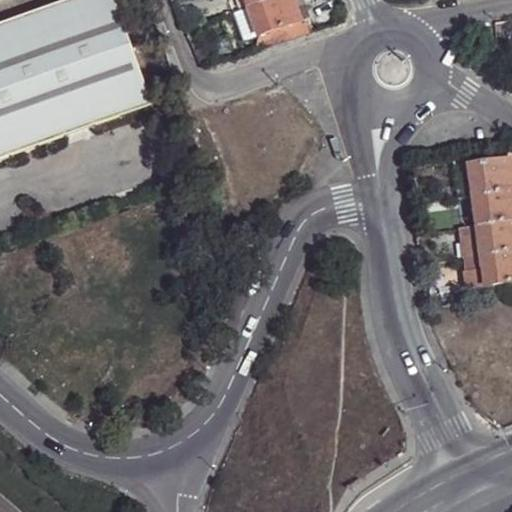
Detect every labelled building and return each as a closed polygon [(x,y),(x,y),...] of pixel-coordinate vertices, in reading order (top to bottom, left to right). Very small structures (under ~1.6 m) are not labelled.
[(111,0),(75,0),(0,27),(0,164),(151,110),(111,0)] [(244,0),(248,9),(273,0),(244,0)] [(258,39),(301,24),(295,8),(292,0),(273,0),(248,9),(258,39)] [(295,8),(301,24),(309,20),(304,4),(295,8)] [(301,24),(258,39),(263,54),(306,38),(301,24)] [(469,167),(472,199),(511,195),(511,166),(511,163),(469,167)] [(511,195),(472,199),(475,228),(511,225),(511,195)] [(479,259),(511,254),(511,225),(475,228),(479,259)] [(479,259),(475,228),(460,230),(464,261),(479,259)] [(511,254),(479,259),(483,290),(511,286),(511,254)] [(483,290),(479,259),(464,261),(466,272),(465,273),(467,292),(483,290)]
